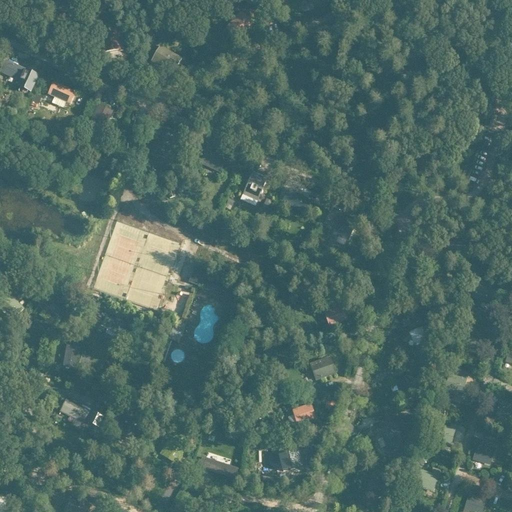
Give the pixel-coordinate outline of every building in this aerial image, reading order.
[(68,13),(72,15),(76,3),(66,0),(56,0),(54,9),(59,10),(59,8),(69,11),(68,13)] [(240,13),(231,24),(235,28),(231,32),(239,39),(249,28),(253,23),(249,20),(241,14),(240,13)] [(147,32),(142,40),(148,44),(153,35),(147,32)] [(102,38),(103,43),(104,52),(119,50),(117,35),(102,38)] [(157,54),(151,62),(156,65),(173,75),(180,62),(182,60),(177,57),(169,52),(165,50),(160,47),(157,54)] [(5,61),(2,68),(5,70),(3,74),(20,82),(21,80),(24,82),(21,88),(30,92),(36,77),(27,73),(25,73),(26,71),(5,61)] [(51,96),(69,104),(74,93),(54,84),(51,91),(53,92),(51,96)] [(34,95),(31,102),(38,105),(41,97),(34,95)] [(89,126),(86,133),(92,135),(98,122),(106,126),(112,113),(103,109),(98,106),(96,111),(90,124),(89,126)] [(158,137),(152,150),(156,152),(166,156),(168,152),(174,139),(164,134),(160,132),(158,137)] [(201,165),(219,173),(224,162),(207,153),(201,165)] [(263,193),(262,192),(267,181),(253,175),(249,184),(245,192),(259,198),(261,194),(262,194),(263,193)] [(313,205),(290,191),(283,203),(306,217),(313,205)] [(261,221),(263,222),(271,210),(262,205),(256,215),(262,219),(261,221)] [(342,217),(332,238),(337,241),(338,237),(348,242),(356,224),(342,217)] [(363,245),(360,253),(366,256),(369,248),(363,245)] [(439,276),(442,284),(451,281),(445,260),(430,264),(434,277),(439,276)] [(190,283),(198,286),(204,269),(196,266),(190,283)] [(472,270),(469,278),(475,280),(478,272),(472,270)] [(473,297),(489,302),(494,284),(490,283),(489,287),(477,283),(473,297)] [(0,306),(0,310),(12,322),(23,311),(9,297),(0,306)] [(44,298),(36,307),(43,312),(40,316),(49,324),(52,321),(53,321),(61,312),(44,298)] [(298,300),(293,304),(298,310),(303,306),(298,300)] [(326,318),(330,316),(334,326),(348,321),(344,311),(340,313),(338,308),(324,313),(326,318)] [(408,316),(411,325),(422,321),(419,312),(408,316)] [(103,326),(120,336),(125,327),(108,318),(103,326)] [(170,340),(179,343),(185,326),(176,323),(170,340)] [(417,350),(418,355),(430,350),(422,330),(415,333),(416,335),(411,337),(413,341),(415,340),(419,349),(417,350)] [(479,334),(470,331),(467,330),(463,344),(470,346),(479,349),(485,331),(480,330),(479,334)] [(64,367),(74,369),(78,349),(68,347),(64,367)] [(90,359),(82,356),(79,365),(86,368),(90,359)] [(327,366),(325,361),(311,366),(313,371),(317,369),(321,379),(335,374),(331,364),(327,366)] [(452,363),(452,370),(461,371),(461,363),(452,363)] [(445,391),(462,396),(467,378),(463,376),(462,380),(456,379),(449,377),(445,391)] [(401,397),(403,401),(414,397),(407,379),(405,380),(396,383),(398,388),(400,387),(404,396),(401,397)] [(323,393),(321,384),(313,386),(314,394),(314,395),(323,393)] [(96,408),(103,411),(108,400),(102,396),(96,408)] [(496,418),(511,423),(511,422),(511,407),(504,406),(505,401),(501,400),(496,418)] [(66,408),(63,414),(83,424),(88,413),(67,402),(64,407),(66,408)] [(311,405),(292,411),(294,417),(297,426),(316,420),(311,405)] [(115,420),(123,422),(126,412),(118,409),(115,420)] [(425,412),(422,423),(429,425),(432,418),(428,417),(429,414),(425,412)] [(405,415),(404,424),(411,425),(412,415),(405,415)] [(123,427),(125,427),(121,439),(131,442),(134,433),(136,434),(139,425),(125,420),(123,427)] [(434,441),(441,443),(450,446),(456,428),(451,426),(450,430),(438,427),(434,441)] [(387,447),(389,452),(400,448),(393,427),(386,430),(386,432),(382,434),(384,438),(386,437),(389,447),(387,447)] [(166,439),(170,442),(162,454),(177,463),(182,454),(187,445),(169,434),(166,439)] [(321,447),(317,440),(309,444),(314,451),(321,447)] [(479,442),(474,459),(490,464),(493,455),(494,450),(482,447),(483,443),(479,442)] [(302,467),(299,457),(298,452),(293,453),(288,455),(279,457),(283,472),(302,467)] [(202,458),(199,467),(200,467),(209,470),(208,472),(235,481),(238,472),(237,471),(205,461),(206,459),(202,458)] [(183,461),(177,470),(185,475),(191,466),(183,461)] [(423,488),(433,491),(438,473),(434,472),(433,476),(421,472),(417,486),(423,488)] [(372,495),(374,500),(385,496),(377,475),(370,478),(371,480),(367,482),(369,486),(371,485),(374,495),(372,495)] [(470,494),(465,511),(481,511),(485,502),(473,499),(474,495),(470,494)] [(72,500),(68,511),(88,511),(90,507),(85,505),(85,503),(78,501),(78,503),(72,500)]
